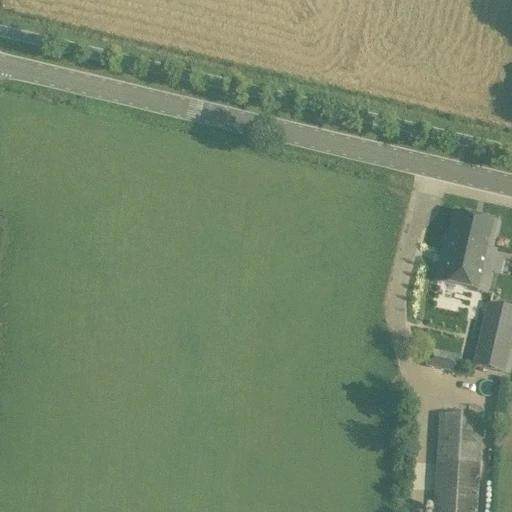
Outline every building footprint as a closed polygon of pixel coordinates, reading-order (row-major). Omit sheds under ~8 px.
[(467,270),(489,275),(495,251),(491,250),(497,225),(456,215),(450,242),(446,241),(442,258),(469,264),(467,270)] [(485,294),(489,275),(467,270),(469,264),(442,258),(437,283),(485,294)] [(487,306),(472,368),(474,368),(505,376),(511,348),(511,346),(511,344),(496,340),(503,310),(487,306)] [(435,337),(433,349),(463,355),(466,343),(435,337)] [(428,368),(460,372),(462,355),(430,351),(428,368)] [(477,511),(483,418),(439,416),(433,511),(477,511)]
